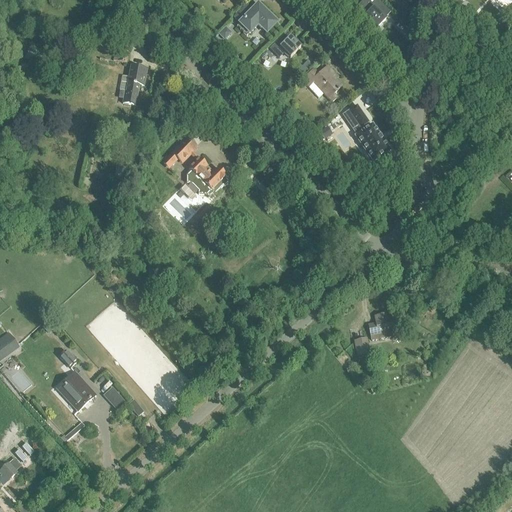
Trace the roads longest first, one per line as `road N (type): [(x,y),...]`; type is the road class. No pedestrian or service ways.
road 1 (unclassified): [(92,511),(381,249)]
road 2 (unclassified): [(381,249),(128,0)]
road 3 (residential): [(417,128),(306,0)]
road 4 (residential): [(417,128),(437,0)]
road 5 (unclassified): [(511,331),(405,264)]
